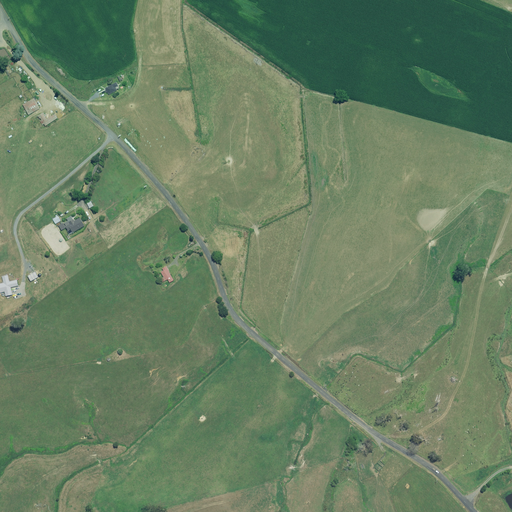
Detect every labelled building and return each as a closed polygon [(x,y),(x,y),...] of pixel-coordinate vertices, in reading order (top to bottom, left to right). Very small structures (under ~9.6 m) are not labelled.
[(221,13),(215,8),(212,11),(219,16),(221,13)] [(118,86),(117,82),(106,88),(107,90),(105,90),(107,93),(108,92),(109,95),(117,90),(116,87),(118,86)] [(35,88),(31,90),(38,100),(42,98),(35,88)] [(40,109),(34,99),(23,105),(28,115),(40,109)] [(43,125),(44,124),(46,126),(57,118),(57,117),(62,114),(60,112),(55,115),(55,114),(47,119),(42,113),(37,116),(39,119),(41,118),(42,120),(40,121),(43,125)] [(80,219),(76,221),(74,219),(73,219),(71,216),(67,219),(68,221),(65,223),(66,226),(66,227),(68,230),(67,231),(69,234),(84,226),(80,219)] [(163,270),(161,272),(164,277),(160,279),(162,282),(168,279),(170,283),(174,280),(166,267),(163,269),(163,270)] [(9,282),(8,275),(2,277),(4,283),(0,283),(0,292),(4,292),(5,296),(12,295),(11,287),(18,286),(17,280),(9,282)]
